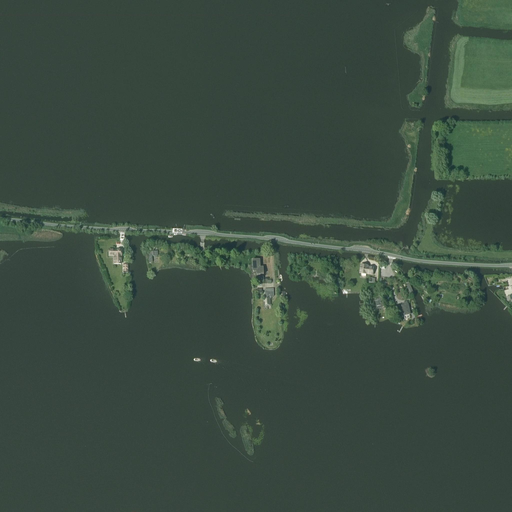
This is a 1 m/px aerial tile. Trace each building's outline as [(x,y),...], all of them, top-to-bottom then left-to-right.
[(121,256),(121,251),(108,251),(108,257),(113,257),(113,264),(121,264),(121,256)] [(148,263),(152,263),(151,257),(157,256),(157,251),(148,252),(148,263)] [(260,260),(252,260),(253,272),(256,272),(257,276),(257,281),(263,281),(263,275),(264,275),(263,268),(260,268),(260,260)] [(373,275),(373,268),(368,267),(368,266),(361,266),(360,274),(367,275),(367,274),(373,275)] [(273,289),(265,290),(265,306),(270,305),(270,299),(272,299),(271,298),(272,298),(272,297),(274,296),(273,289)] [(381,298),(381,297),(379,297),(379,299),(375,300),(375,302),(376,307),(377,309),(382,308),(381,308),(384,307),(382,298),(381,298)] [(404,306),(401,306),(403,316),(410,315),(408,305),(407,302),(403,303),(404,306)]
